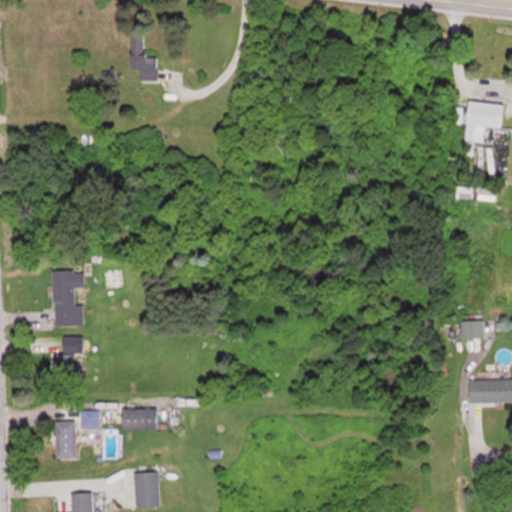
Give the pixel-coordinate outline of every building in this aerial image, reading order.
[(159,57),(147,57),(147,36),(133,36),(133,69),(142,69),(142,80),(159,80),(159,57)] [(467,144),(483,145),(485,126),(503,127),(505,104),(471,101),(467,144)] [(54,270),(55,325),(85,325),(85,304),(84,304),(84,269),(54,270)] [(485,319),(463,319),(463,339),(485,339),(485,319)] [(84,336),(66,336),(66,354),(55,354),(55,384),(75,384),(76,352),(84,352),(84,336)] [(472,401),(511,401),(511,378),(472,378),(472,401)] [(159,429),(159,408),(124,408),(124,429),(159,429)] [(100,410),(84,410),(84,426),(100,426),(100,410)] [(78,420),(58,420),(58,456),(78,456),(78,420)] [(136,471),(138,507),(162,505),(160,470),(136,471)] [(73,491),(74,511),(59,511),(58,511),(94,511),(94,491),(73,491)]
